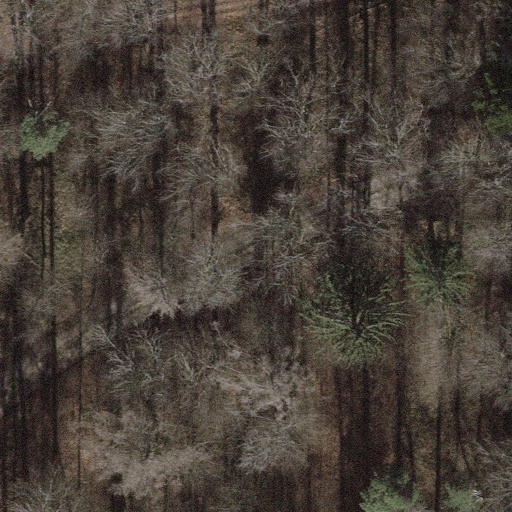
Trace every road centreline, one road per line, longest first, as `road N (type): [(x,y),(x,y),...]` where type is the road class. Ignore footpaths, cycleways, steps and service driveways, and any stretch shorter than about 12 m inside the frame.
road 1 (track): [(0,396),(16,377),(325,219),(511,149)]
road 2 (track): [(242,0),(0,43)]
